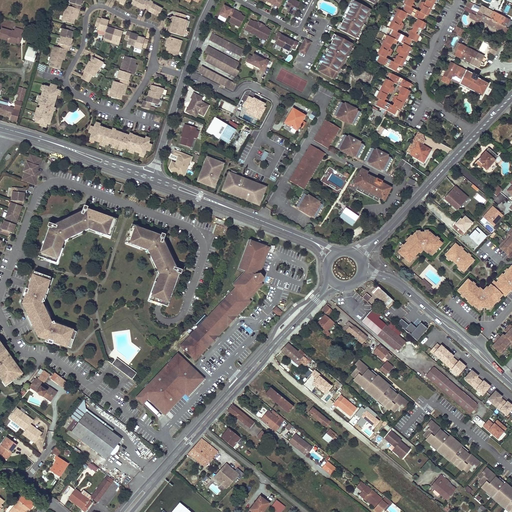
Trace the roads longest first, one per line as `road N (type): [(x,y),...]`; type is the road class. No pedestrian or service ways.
road 1 (secondary): [(332,281),(147,486)]
road 2 (secondary): [(511,95),(354,253)]
road 3 (secondary): [(151,179),(332,255)]
road 4 (residential): [(151,179),(212,0)]
road 5 (unknown): [(269,358),(413,469)]
road 6 (secondary): [(0,127),(151,179)]
road 7 (secondary): [(362,270),(399,284),(473,348)]
road 8 (unknown): [(203,429),(307,511)]
